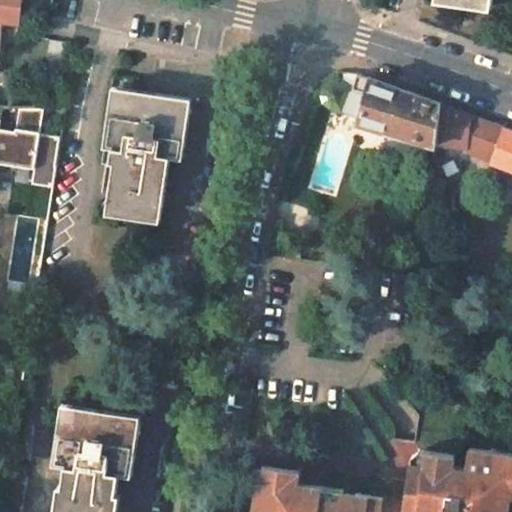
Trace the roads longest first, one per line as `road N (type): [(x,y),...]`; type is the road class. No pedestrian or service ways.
road 1 (residential): [(286,23),(249,184),(200,511)]
road 2 (residential): [(323,30),(511,91)]
